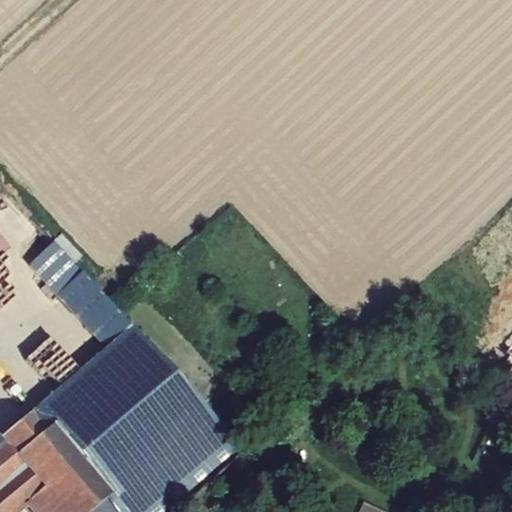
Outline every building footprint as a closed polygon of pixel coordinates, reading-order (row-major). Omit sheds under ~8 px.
[(129,511),(158,511),(236,440),(47,240),(25,261),(103,346),(0,433),(0,483),(24,463),(66,511),(104,511),(118,499),(129,511)] [(267,420),(281,437),(304,416),(289,399),(267,420)] [(278,511),(308,511),(343,471),(328,458),(278,511)] [(0,483),(0,511),(6,511),(24,497),(36,511),(66,511),(24,463),(0,483)] [(381,511),(382,510),(363,502),(358,511),(381,511)]
